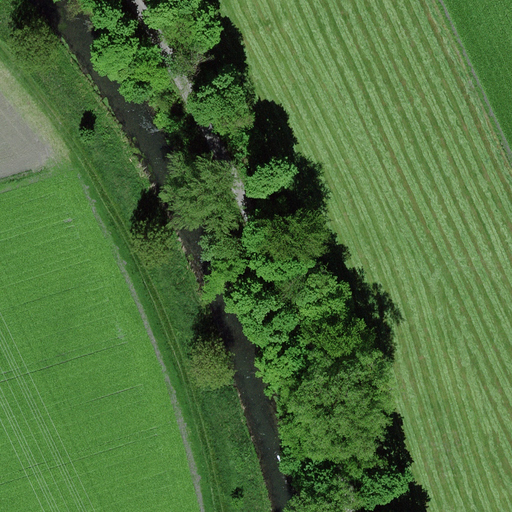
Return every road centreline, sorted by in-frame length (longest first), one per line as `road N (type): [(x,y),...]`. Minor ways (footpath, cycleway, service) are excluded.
road 1 (track): [(343,511),(313,367),(229,174),(133,0)]
road 2 (track): [(0,55),(57,117),(163,316),(217,511)]
